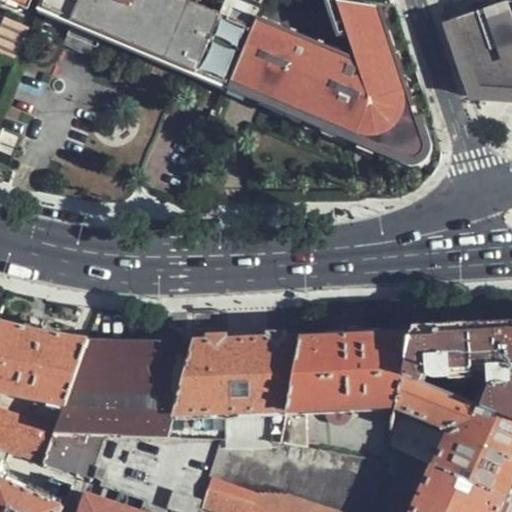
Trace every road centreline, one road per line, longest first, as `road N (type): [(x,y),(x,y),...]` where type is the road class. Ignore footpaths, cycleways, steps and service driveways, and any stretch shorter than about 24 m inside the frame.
road 1 (secondary): [(0,231),(36,244),(154,257),(333,249)]
road 2 (residential): [(475,200),(413,0)]
road 3 (secondary): [(475,200),(333,249)]
road 4 (secondary): [(333,249),(483,246)]
